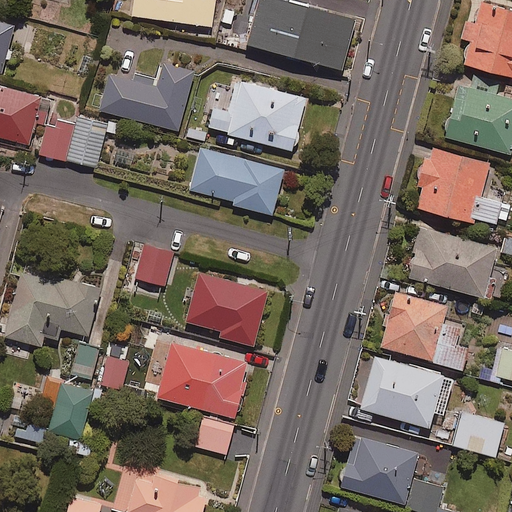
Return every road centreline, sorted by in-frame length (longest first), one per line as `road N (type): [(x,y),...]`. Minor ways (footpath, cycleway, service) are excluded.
road 1 (residential): [(342,262),(0,173)]
road 2 (tertiary): [(342,262),(411,0)]
road 3 (tertiary): [(274,511),(342,262)]
